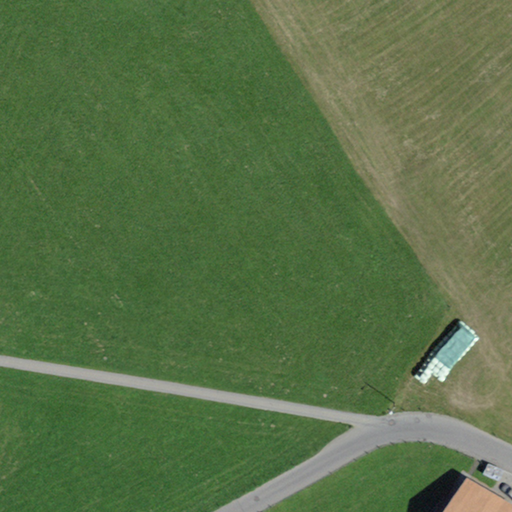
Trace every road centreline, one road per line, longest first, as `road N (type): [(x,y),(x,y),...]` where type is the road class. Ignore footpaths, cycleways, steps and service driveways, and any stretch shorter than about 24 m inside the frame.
road 1 (residential): [(412,428),(0,361)]
road 2 (residential): [(412,428),(359,443),(238,511)]
